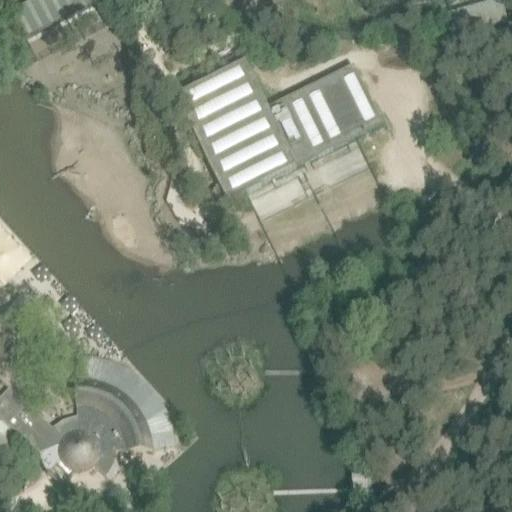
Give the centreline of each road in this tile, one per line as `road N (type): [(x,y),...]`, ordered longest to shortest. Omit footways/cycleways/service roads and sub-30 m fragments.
road 1 (track): [(511,235),(432,176),(373,53),(449,50),(511,32)]
road 2 (track): [(511,343),(422,482),(385,494)]
road 3 (track): [(475,400),(353,372)]
